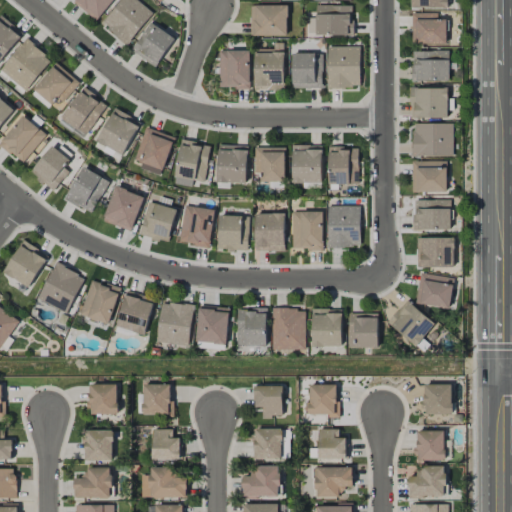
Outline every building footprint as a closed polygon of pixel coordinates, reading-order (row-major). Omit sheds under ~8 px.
[(113,0),(74,0),(73,2),(97,21),(113,0)] [(153,13),(137,0),(121,0),(102,24),(127,45),(153,13)] [(447,0),(409,0),(410,8),(448,9),(447,0)] [(251,5),(251,35),(288,35),(287,5),(251,5)] [(353,36),(353,6),(316,5),(316,35),(353,36)] [(437,13),(412,13),(411,43),(446,44),(446,19),(437,19),(437,13)] [(0,61),(23,34),(0,15),(0,61)] [(157,67),(175,37),(149,22),(131,51),(157,67)] [(0,70),(26,91),(51,59),(26,39),(0,70)] [(360,47),(327,46),(327,87),(360,87),(360,47)] [(249,88),(250,51),(220,50),(219,87),(249,88)] [(449,80),(448,50),(411,51),(412,81),(449,80)] [(283,90),(285,52),(255,51),(254,89),(283,90)] [(323,88),(322,53),(292,54),(293,88),(323,88)] [(56,107),(79,83),(57,63),(34,88),(56,107)] [(410,88),(410,118),(448,117),(447,87),(410,88)] [(86,135),(107,105),(83,88),(62,119),(86,135)] [(0,127),(14,109),(0,98),(0,127)] [(125,154),(140,120),(112,108),(98,143),(125,154)] [(46,135),(24,115),(0,141),(0,144),(22,163),(46,135)] [(452,123),(412,123),(412,156),(452,156),(452,123)] [(134,160),(142,162),(140,169),(161,176),(174,137),(145,128),(134,160)] [(204,181),(211,145),(181,140),(174,176),(204,181)] [(71,158),(55,143),(30,171),(52,191),(70,172),(64,166),(71,158)] [(248,145),(218,145),(217,182),(247,183),(248,145)] [(292,182),(322,183),(322,145),(292,145),(292,182)] [(255,147),(254,173),(262,173),(262,181),(285,182),(285,148),(255,147)] [(329,184),(359,184),(358,147),(328,148),(329,184)] [(412,161),(412,192),(447,192),(446,161),(412,161)] [(93,212),(108,179),(81,167),(66,201),(93,212)] [(102,221),(131,231),(144,197),(115,186),(102,221)] [(413,200),(414,230),(451,229),(450,199),(413,200)] [(139,235),(168,243),(177,209),(148,202),(139,235)] [(327,247),(360,247),(360,206),(328,205),(327,247)] [(213,209),(183,206),(179,244),(210,247),(213,209)] [(323,212),(292,212),(292,249),(322,249),(323,212)] [(284,251),(285,214),(255,213),(255,251),(284,251)] [(248,216),(219,215),(218,249),(248,250),(248,216)] [(454,267),(454,237),(417,238),(417,267),(454,267)] [(29,288),(48,256),(23,240),(3,272),(29,288)] [(85,277),(55,262),(37,299),(66,314),(85,277)] [(416,305),(450,308),(453,277),(419,274),(416,305)] [(120,288),(91,279),(79,316),(109,325),(120,288)] [(155,298),(125,291),(116,327),(145,335),(155,298)] [(417,346),(435,323),(405,300),(387,323),(417,346)] [(189,346),(194,306),(161,302),(156,342),(189,346)] [(227,344),(229,308),(198,306),(196,342),(227,344)] [(0,346),(19,321),(0,307),(0,346)] [(236,309),(237,346),(267,346),(266,308),(236,309)] [(271,349),(305,350),(305,309),(272,308),(271,349)] [(342,346),(341,309),(312,309),(312,346),(342,346)] [(379,314),(349,313),(348,347),(378,348),(379,314)] [(90,415),(118,414),(117,384),(89,384),(90,415)] [(172,385),(143,384),(143,415),(172,415),(172,385)] [(338,384),(309,385),(309,416),(338,415),(338,384)] [(424,414),(451,415),(452,385),(425,384),(424,414)] [(282,386),(254,386),(254,407),(262,407),(262,417),(282,418),(282,386)] [(281,459),(281,428),(254,429),(254,459),(281,459)] [(152,430),(153,460),(180,459),(180,438),(173,438),(173,429),(152,430)] [(346,437),(339,437),(339,429),(319,429),(318,459),(346,459),(346,437)] [(85,461),(113,460),(112,430),(84,431),(85,461)] [(444,431),(417,431),(417,461),(444,460),(444,431)] [(0,459),(12,459),(12,440),(0,439),(0,459)] [(279,496),(279,466),(255,466),(256,476),(243,476),(243,497),(279,496)] [(408,477),(409,497),(447,496),(446,466),(417,467),(417,476),(408,477)] [(75,498),(112,497),(112,467),(88,468),(88,478),(74,478),(75,498)] [(141,475),(141,497),(186,498),(187,477),(178,477),(178,468),(151,467),(151,475),(141,475)] [(352,467),(315,468),(316,497),(345,496),(345,486),(352,486),(352,467)] [(0,497),(16,498),(16,468),(0,468),(0,497)]
